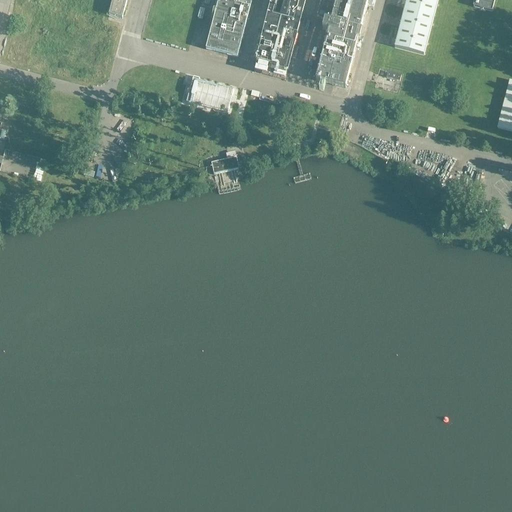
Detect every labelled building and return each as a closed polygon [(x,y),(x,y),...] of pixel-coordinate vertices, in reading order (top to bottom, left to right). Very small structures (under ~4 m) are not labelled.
[(127,0),(113,0),(109,16),(122,19),(127,0)] [(237,58),(252,0),(219,0),(206,50),(237,58)] [(288,70),(305,0),(273,0),(257,63),(288,70)] [(345,89),(368,0),(324,0),(336,3),(331,22),(330,21),(325,20),(323,30),(329,31),(317,82),(345,89)] [(424,56),(438,0),(406,0),(395,48),(424,56)] [(492,12),(494,0),(474,0),(473,7),(492,12)] [(330,21),(332,12),(322,9),(319,19),(325,20),(330,21)] [(400,83),(402,76),(388,73),(386,80),(400,83)] [(511,132),(511,82),(510,82),(498,129),(511,132)] [(238,170),(236,159),(212,165),(214,175),(238,170)]
